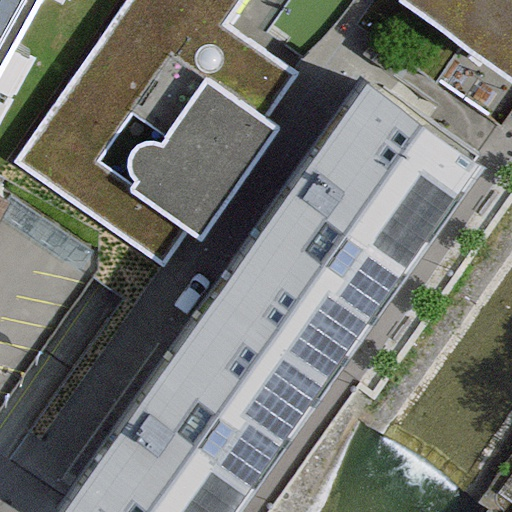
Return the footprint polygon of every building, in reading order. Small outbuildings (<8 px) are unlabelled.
[(0,0),(0,106),(63,0),(0,0)] [(135,0),(21,165),(167,265),(191,231),(201,238),(242,180),(283,120),(272,112),(298,75),(228,27),(246,0),(135,0)] [(511,0),(415,0),(511,64),(511,0)] [(482,166),(363,85),(311,160),(138,415),(82,497),(103,511),(246,511),(343,371),(482,166)] [(0,206),(21,172),(0,159),(0,206)]
